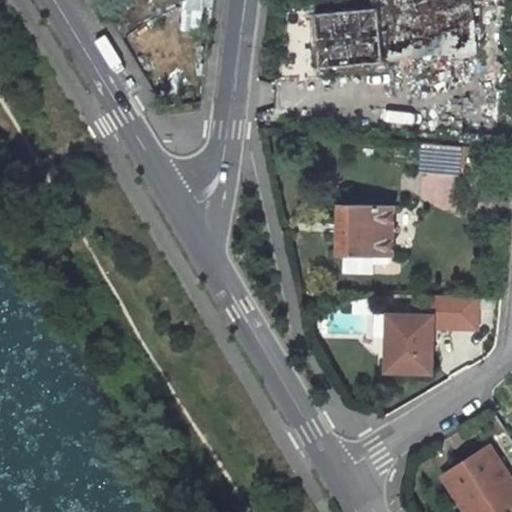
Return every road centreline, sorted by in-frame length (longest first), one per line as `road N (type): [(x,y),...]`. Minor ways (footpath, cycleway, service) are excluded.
road 1 (unclassified): [(182,209),(336,473)]
road 2 (unclassified): [(54,0),(182,209)]
road 3 (residential): [(244,0),(220,168),(182,209)]
road 4 (residential): [(336,473),(511,356)]
